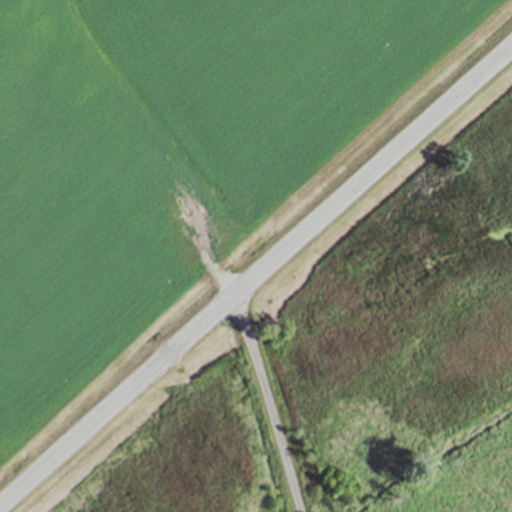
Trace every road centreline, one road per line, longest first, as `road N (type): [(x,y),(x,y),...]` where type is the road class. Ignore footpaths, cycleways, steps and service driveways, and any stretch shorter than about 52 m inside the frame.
road 1 (secondary): [(0,506),(511,46)]
road 2 (residential): [(233,296),(302,511)]
